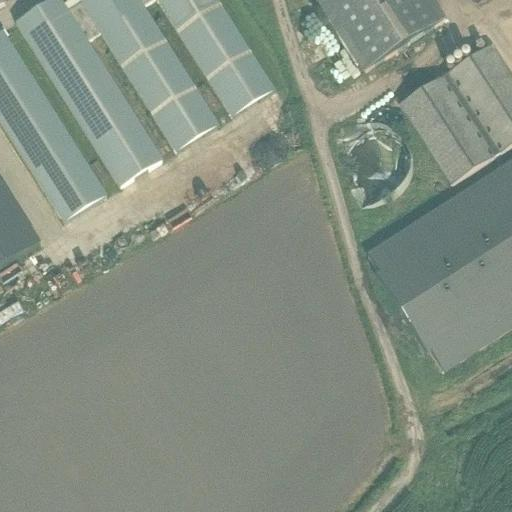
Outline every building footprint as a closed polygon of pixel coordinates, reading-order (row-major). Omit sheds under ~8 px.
[(156,2),(154,0),(72,0),(78,9),(99,39),(174,158),(218,131),(142,11),(156,2)] [(154,0),(156,2),(232,123),(275,96),(217,3),(215,0),(154,0)] [(316,0),(332,24),(366,75),(442,24),(426,0),(316,0)] [(99,39),(78,9),(67,16),(58,1),(14,28),(118,194),(162,166),(87,46),(99,39)] [(0,36),(0,127),(62,227),(106,200),(2,35),(0,36)] [(398,109),(450,189),(511,147),(511,83),(489,49),(398,109)] [(441,376),(511,329),(511,166),(367,260),(441,376)] [(0,269),(36,247),(0,190),(0,269)] [(0,316),(10,313),(5,300),(0,302),(0,316)]
